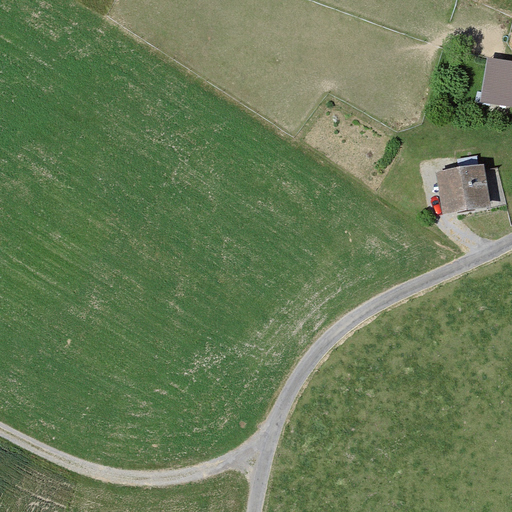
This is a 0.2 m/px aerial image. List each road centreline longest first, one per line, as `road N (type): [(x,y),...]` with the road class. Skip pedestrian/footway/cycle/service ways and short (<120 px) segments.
road 1 (unclassified): [(254,511),(279,412),(313,352),(385,302),(511,241)]
road 2 (track): [(274,435),(219,467),(169,480),(110,478),(0,429)]
